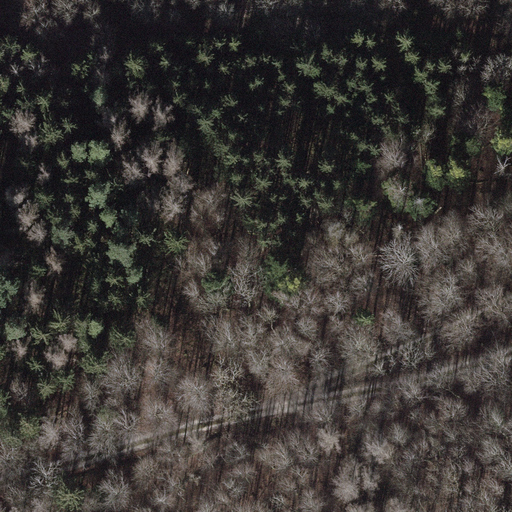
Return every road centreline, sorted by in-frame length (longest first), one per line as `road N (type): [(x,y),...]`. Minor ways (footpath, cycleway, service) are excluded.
road 1 (track): [(511,360),(328,394),(0,482)]
road 2 (track): [(511,30),(0,41)]
road 3 (track): [(284,407),(102,511)]
road 4 (track): [(511,301),(328,394)]
